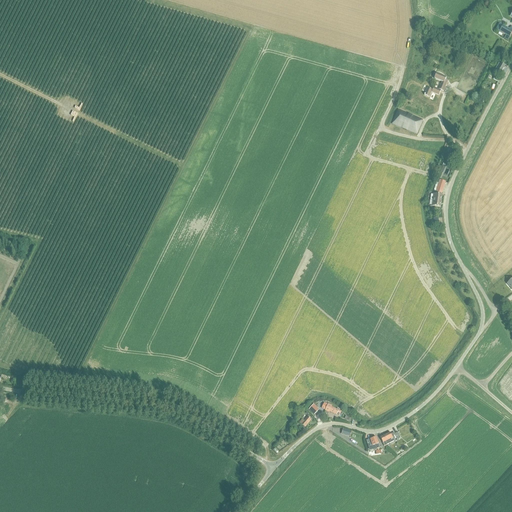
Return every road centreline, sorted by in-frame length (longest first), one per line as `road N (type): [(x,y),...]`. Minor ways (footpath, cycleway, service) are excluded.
road 1 (unclassified): [(272,468),(322,425),(376,431),(397,423),(456,366),(482,324),(449,237)]
road 2 (unclassified): [(272,468),(163,406),(0,388)]
road 3 (unclassified): [(511,65),(457,170),(446,209),(449,237)]
